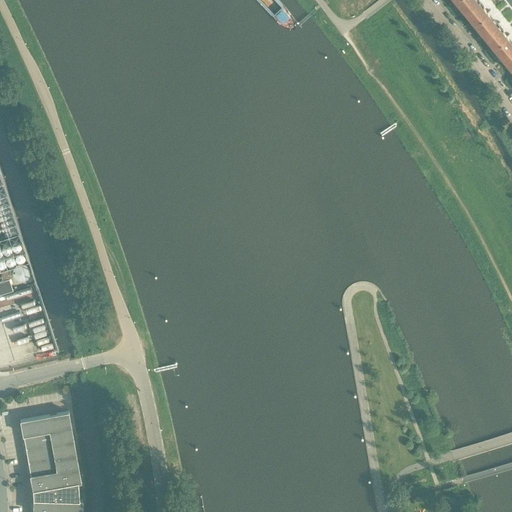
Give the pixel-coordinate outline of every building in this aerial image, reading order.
[(453,0),(463,12),(477,1),(476,0),(453,0)] [(463,12),(473,23),(487,12),(477,1),(463,12)] [(473,23),(483,35),(496,24),(487,12),(473,23)] [(483,35),(492,47),(506,36),(496,24),(483,35)] [(492,47),(502,59),(511,50),(511,43),(506,36),(492,47)] [(511,50),(502,59),(511,71),(511,70),(511,50)] [(0,281),(0,294),(13,290),(9,278),(0,281)] [(23,433),(23,434),(71,425),(70,425),(68,412),(69,411),(20,420),(21,420),(23,433)] [(25,447),(73,439),(73,438),(73,439),(71,425),(23,434),(26,447),(25,447)] [(28,461),(76,453),(76,452),(75,452),(73,439),(74,439),(73,439),(25,447),(25,448),(26,448),(28,461)] [(30,475),(78,466),(75,453),(76,453),(28,461),(31,475),(30,475)] [(32,488),(32,489),(78,481),(81,480),(80,480),(78,467),(78,466),(30,475),(31,475),(33,488),(32,488)] [(33,498),(79,499),(78,481),(32,489),(33,489),(33,498)] [(33,511),(32,511),(81,511),(82,500),(82,499),(79,499),(33,498),(34,498),(33,511)]
